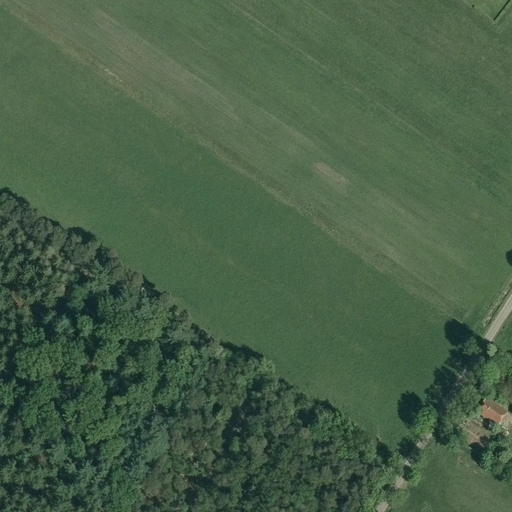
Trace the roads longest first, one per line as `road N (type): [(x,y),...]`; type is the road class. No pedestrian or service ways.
road 1 (unclassified): [(379,511),(511,301)]
road 2 (track): [(408,465),(394,459),(338,473),(231,443)]
